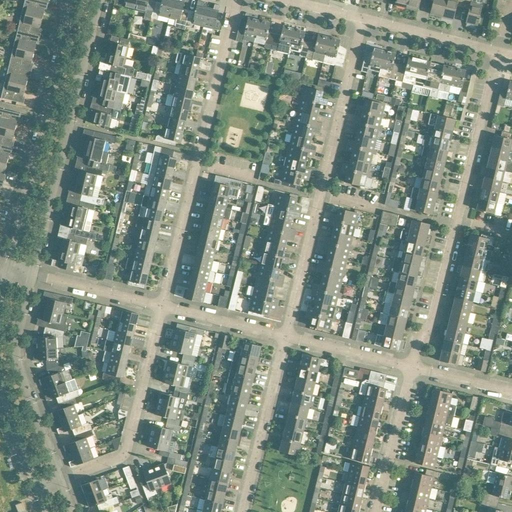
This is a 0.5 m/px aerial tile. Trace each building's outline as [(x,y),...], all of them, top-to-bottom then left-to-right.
[(25,0),(22,14),(42,19),(45,9),(47,9),(48,3),(36,0),(25,0)] [(114,0),(114,5),(135,10),(137,0),(114,0)] [(137,0),(135,10),(145,13),(144,19),(150,21),(155,1),(148,0),(137,0)] [(155,1),(151,18),(154,19),(158,20),(168,22),(169,18),(173,0),(161,0),(161,3),(155,1)] [(184,30),(185,26),(189,10),(183,9),(184,0),(179,0),(179,1),(173,0),(169,18),(175,20),(174,25),(175,27),(184,30)] [(189,10),(185,26),(190,28),(192,27),(193,24),(203,27),(208,8),(202,7),(203,2),(198,0),(195,11),(195,10),(195,12),(189,10)] [(407,0),(406,8),(418,11),(420,0),(407,0)] [(430,0),(433,1),(430,14),(442,17),(445,0),(430,0)] [(445,0),(442,17),(453,19),(456,6),(463,8),(464,0),(445,0)] [(464,0),(463,8),(469,9),(466,22),(477,25),(482,6),(470,3),(471,0),(464,0)] [(208,8),(203,27),(214,29),(220,6),(215,4),(213,10),(208,8)] [(17,31),(40,36),(41,30),(40,30),(42,19),(22,14),(17,31)] [(236,41),(242,43),(243,40),(254,42),(255,38),(259,21),(248,18),(245,28),(239,26),(237,37),(236,41)] [(270,23),(259,21),(255,38),(266,40),(264,48),(270,50),(274,34),(268,32),(270,23)] [(153,33),(161,35),(163,29),(155,26),(153,33)] [(289,50),(294,29),(283,26),(281,36),(274,34),(270,50),(288,54),(289,50)] [(303,41),(305,32),(294,29),(289,50),(300,52),(299,56),(305,58),(309,42),(303,41)] [(13,48),(34,53),(36,42),(38,43),(40,36),(17,31),(13,48)] [(146,37),(129,33),(128,39),(145,43),(146,37)] [(323,62),(329,38),(318,35),(316,44),(309,42),(305,58),(323,62)] [(108,53),(126,57),(129,47),(128,46),(130,40),(121,38),(119,44),(105,41),(104,46),(109,47),(108,53)] [(347,49),(338,47),(340,40),(329,38),(323,62),(335,65),(342,67),(347,49)] [(9,65),(32,70),(33,64),(31,63),(34,53),(13,48),(9,65)] [(368,73),(368,70),(379,72),(385,51),(373,48),(372,55),(366,53),(366,52),(361,72),(368,73)] [(393,63),(396,54),(385,51),(379,72),(378,76),(396,80),(400,64),(393,63)] [(175,63),(181,64),(198,69),(201,58),(196,56),(178,52),(175,63)] [(111,65),(109,72),(130,77),(130,76),(133,75),(134,69),(132,67),(124,65),(126,57),(108,53),(106,59),(101,57),(100,63),(111,65)] [(400,64),(396,80),(402,82),(413,84),(419,60),(408,57),(406,66),(400,64)] [(428,71),(431,62),(419,60),(413,84),(424,87),(431,89),(435,73),(428,71)] [(198,69),(181,64),(179,75),(196,79),(198,69)] [(5,81),(26,86),(28,76),(30,76),(32,70),(9,65),(5,81)] [(431,89),(429,96),(436,98),(438,90),(448,93),(450,85),(454,68),(443,65),(443,66),(441,75),(435,73),(431,89)] [(454,68),(450,85),(461,88),(459,95),(466,97),(470,81),(463,80),(466,71),(454,68)] [(97,75),(95,80),(101,81),(99,87),(118,92),(125,93),(127,94),(131,77),(130,77),(109,72),(108,78),(98,75),(97,75)] [(196,79),(179,75),(176,85),(193,90),(196,79)] [(302,75),(300,81),(307,83),(309,76),(302,75)] [(26,86),(5,81),(1,98),(24,104),(25,97),(23,97),(26,86)] [(193,90),(176,85),(171,84),(169,95),(174,96),(191,100),(193,90)] [(91,97),(102,99),(101,106),(120,111),(125,93),(118,92),(99,87),(98,93),(93,91),(91,97)] [(298,98),(326,105),(328,100),(321,98),(323,92),(304,87),(301,96),(299,95),(298,98)] [(501,89),(498,101),(504,103),(506,99),(507,91),(501,89)] [(466,97),(459,95),(457,102),(461,103),(461,105),(464,105),(466,97)] [(191,100),(174,96),(171,106),(188,111),(191,100)] [(393,97),(391,103),(399,105),(400,99),(393,97)] [(300,102),(298,111),(317,115),(319,109),(325,111),(326,105),(298,98),(297,101),(300,102)] [(385,105),(365,100),(364,106),(357,105),(356,110),(362,112),(382,117),(385,117),(385,114),(383,114),(385,105)] [(88,109),(87,114),(92,116),(90,123),(105,126),(109,127),(111,119),(118,121),(120,111),(101,106),(99,112),(89,109),(88,109)] [(188,111),(171,106),(169,117),(186,121),(188,111)] [(19,121),(21,114),(0,108),(0,126),(15,130),(17,120),(19,121)] [(292,122),(321,129),(322,123),(316,121),(317,115),(298,111),(296,119),(293,119),(292,122)] [(382,117),(362,112),(361,118),(355,116),(353,122),(382,129),(383,126),(380,125),(382,117)] [(429,125),(453,130),(455,120),(431,114),(428,124),(429,125)] [(186,121),(169,117),(166,127),(183,132),(186,121)] [(294,125),(292,134),(311,139),(313,133),(319,134),(321,129),(292,122),(291,125),(294,125)] [(382,129),(353,122),(352,127),(358,129),(357,135),(376,140),(378,131),(381,132),(382,129)] [(426,135),(450,141),(453,130),(429,125),(426,135)] [(12,141),(15,130),(0,126),(0,144),(13,147),(14,141),(12,141)] [(180,142),(183,132),(166,127),(164,136),(157,135),(155,136),(154,141),(175,145),(176,141),(180,142)] [(84,147),(103,152),(105,141),(115,144),(117,137),(94,131),(92,137),(82,135),(81,140),(86,141),(84,147)] [(492,146),(509,151),(511,151),(511,133),(502,131),(500,137),(495,136),(493,141),(492,146)] [(286,145),(315,152),(316,146),(310,145),(311,139),(292,134),(290,143),(287,142),(286,145)] [(421,145),(423,145),(447,151),(450,141),(426,135),(423,134),(421,145)] [(349,140),(348,145),(376,152),(377,149),(374,149),(376,140),(357,135),(355,141),(349,140)] [(0,144),(0,162),(7,164),(9,153),(11,154),(13,147),(0,144)] [(391,144),(388,155),(394,157),(396,145),(391,144)] [(288,148),(286,157),(306,162),(307,156),(314,157),(315,152),(286,145),(286,148),(288,148)] [(376,152),(348,145),(346,151),(353,152),(351,158),(370,163),(373,154),(375,155),(376,152)] [(427,158),(445,162),(447,151),(423,145),(421,156),(427,158)] [(151,164),(170,168),(174,169),(174,168),(176,158),(173,157),(174,151),(156,146),(151,164)] [(489,157),(507,161),(509,151),(492,146),(489,157)] [(78,151),(77,157),(88,160),(87,166),(99,168),(103,169),(108,171),(110,164),(106,163),(109,153),(103,152),(84,147),(83,153),(78,151)] [(281,165),(281,168),(309,175),(311,170),(306,168),(304,168),(306,162),(286,157),(284,166),(281,165)] [(487,167),(492,168),(511,173),(511,171),(511,162),(507,161),(489,157),(487,167)] [(370,176),(371,173),(368,172),(369,168),(370,163),(351,158),(350,165),(343,163),(342,168),(342,169),(370,176)] [(425,168),(442,172),(443,168),(445,162),(427,158),(425,168)] [(149,174),(171,180),(174,169),(170,168),(151,164),(150,168),(149,174)] [(85,172),(74,169),(72,174),(77,176),(76,181),(94,186),(100,187),(103,177),(101,176),(103,169),(99,168),(87,166),(86,168),(85,172)] [(511,173),(492,168),(487,167),(486,168),(484,178),(502,182),(503,177),(511,179),(511,173)] [(275,179),(274,184),(295,189),(299,190),(300,186),(302,179),(308,181),(309,175),(281,168),(280,171),(283,172),(281,180),(275,179)] [(422,179),(440,183),(442,172),(425,168),(422,179)] [(370,176),(342,169),(340,174),(347,176),(345,182),(360,186),(371,188),(373,179),(370,178),(370,176)] [(146,185),(152,186),(169,190),(171,180),(149,174),(146,185)] [(214,182),(211,193),(228,198),(237,200),(239,189),(241,188),(243,182),(220,176),(218,183),(214,182)] [(499,193),(502,182),(484,178),(482,188),(499,193)] [(422,179),(420,189),(437,193),(440,183),(422,179)] [(69,186),(68,191),(69,191),(82,194),(80,201),(102,206),(104,199),(98,198),(92,196),(94,186),(76,181),(75,187),(69,186)] [(152,186),(149,197),(166,201),(169,190),(152,186)] [(410,198),(412,198),(435,204),(437,193),(420,189),(412,187),(410,198)] [(482,188),(479,199),(497,203),(499,193),(482,188)] [(384,205),(389,206),(398,208),(399,202),(391,200),(392,193),(387,192),(384,205)] [(211,193),(209,204),(226,208),(228,198),(211,193)] [(272,202),(272,205),(300,212),(302,206),(295,205),(297,198),(295,198),(296,195),(290,194),(289,196),(277,194),(275,203),(272,202)] [(143,195),(141,206),(164,211),(166,201),(149,197),(143,195)] [(436,205),(434,205),(435,204),(412,198),(410,209),(414,210),(433,215),(433,214),(432,214),(433,210),(434,211),(436,205)] [(494,214),(497,203),(479,199),(477,209),(475,209),(494,214)] [(249,214),(251,203),(237,200),(236,205),(244,207),(245,204),(246,205),(244,213),(249,214)] [(69,210),(68,216),(86,220),(92,221),(94,211),(93,211),(95,204),(102,206),(80,201),(79,207),(65,203),(64,209),(69,210)] [(209,204),(206,214),(223,219),(229,220),(232,210),(226,208),(209,204)] [(268,204),(265,216),(272,217),(291,222),(293,216),(299,218),(300,212),(272,205),(268,204)] [(141,206),(138,216),(161,222),(164,211),(141,206)] [(331,214),(329,219),(358,226),(359,223),(356,223),(358,214),(354,212),(339,209),(337,215),(331,214)] [(383,211),(382,216),(380,224),(384,225),(395,227),(398,215),(383,211)] [(206,214),(204,225),(221,229),(223,219),(206,214)] [(70,228),(69,234),(87,238),(94,240),(96,234),(89,232),(92,221),(86,220),(68,216),(66,221),(61,220),(60,225),(70,228)] [(135,227),(141,228),(158,232),(161,222),(144,218),(138,216),(135,227)] [(267,225),(266,228),(295,235),(296,230),(290,228),(291,222),(272,217),(269,226),(267,225)] [(357,229),(358,226),(329,219),(328,225),(334,226),(333,232),(352,237),(355,228),(357,229)] [(412,220),(409,231),(427,235),(429,225),(431,225),(412,220)] [(221,229),(204,225),(201,235),(218,240),(221,229)] [(141,228),(139,239),(156,243),(158,232),(141,228)] [(293,241),(295,235),(266,228),(265,231),(268,232),(266,241),(285,245),(287,239),(293,241)] [(401,240),(403,240),(424,246),(427,235),(409,231),(403,229),(401,240)] [(325,237),(324,243),(352,250),(353,247),(350,246),(352,237),(333,232),(331,239),(325,237)] [(61,244),(59,250),(78,254),(80,244),(86,245),(87,238),(69,234),(67,240),(57,237),(55,243),(61,244)] [(495,237),(481,234),(480,237),(469,234),(469,235),(470,235),(468,245),(485,249),(486,244),(491,245),(493,244),(495,237)] [(201,235),(198,246),(216,250),(218,240),(201,235)] [(131,248),(136,249),(153,253),(156,243),(139,239),(133,237),(131,248)] [(401,251),(404,252),(422,256),(424,246),(403,240),(400,251),(401,251)] [(261,249),(260,252),(289,259),(290,253),(284,252),(285,245),(266,241),(264,249),(261,249)] [(352,252),(352,250),(324,243),(322,248),(329,250),(327,256),(347,261),(349,252),(352,252)] [(468,245),(465,256),(489,262),(492,251),(485,249),(468,245)] [(198,246),(196,256),(213,261),(216,250),(198,246)] [(136,249),(134,260),(151,264),(153,253),(136,249)] [(61,262),(59,268),(84,274),(86,267),(82,266),(84,256),(78,254),(59,250),(58,255),(53,254),(51,259),(61,262)] [(398,261),(419,267),(422,256),(404,252),(401,251),(398,261)] [(288,264),(289,259),(260,252),(260,255),(262,255),(260,264),(280,269),(281,263),(288,264)] [(196,256),(193,267),(210,271),(213,261),(196,256)] [(319,260),(318,266),(347,273),(347,270),(345,269),(347,261),(327,256),(326,262),(319,260)] [(487,272),(489,262),(465,256),(463,266),(486,272),(487,272)] [(125,269),(131,270),(148,274),(151,264),(134,260),(128,258),(125,269)] [(392,271),(399,273),(417,277),(419,267),(398,261),(395,261),(392,271)] [(255,272),(255,275),(283,282),(284,276),(278,275),(280,269),(260,264),(258,273),(255,272)] [(108,265),(105,279),(111,280),(115,266),(108,265)] [(346,276),(347,273),(318,266),(317,271),(323,273),(322,279),(341,284),(343,275),(346,276)] [(460,277),(478,281),(483,282),(486,272),(463,266),(460,277)] [(193,267),(191,277),(208,282),(214,283),(216,272),(210,271),(193,267)] [(145,285),(148,274),(131,270),(127,284),(143,288),(144,285),(145,285)] [(238,271),(235,282),(240,284),(243,272),(238,271)] [(399,273),(397,283),(414,287),(417,277),(399,273)] [(282,287),(283,282),(255,275),(254,278),(257,278),(254,287),(274,292),(275,286),(282,287)] [(502,276),(500,286),(506,288),(508,277),(502,276)] [(208,282),(191,277),(188,288),(205,292),(208,282)] [(475,291),(478,281),(460,277),(457,287),(475,291)] [(314,284),(312,289),(341,296),(342,293),(339,293),(341,284),(322,279),(320,285),(314,284)] [(240,284),(235,282),(232,294),(237,295),(240,284)] [(388,292),(394,294),(412,298),(414,287),(397,283),(391,282),(388,292)] [(250,295),(249,298),(277,305),(279,300),(272,298),(274,292),(254,287),(252,296),(250,295)] [(457,287),(455,298),(472,302),(475,291),(457,287)] [(188,288),(186,299),(203,303),(205,292),(188,288)] [(340,299),(341,296),(312,289),(311,295),(317,296),(316,302),(335,307),(337,298),(340,299)] [(46,304),(45,309),(63,314),(66,303),(72,304),(73,298),(54,293),(52,299),(42,297),(41,302),(46,304)] [(230,302),(237,303),(239,296),(237,295),(232,294),(230,302)] [(394,294),(391,304),(409,308),(412,298),(394,294)] [(220,296),(217,307),(225,308),(228,298),(223,296),(220,296)] [(251,302),(248,314),(263,318),(264,315),(268,316),(270,309),(276,311),(277,305),(249,298),(248,301),(251,302)] [(470,312),(472,302),(455,298),(452,308),(470,312)] [(308,307),(307,312),(335,319),(336,316),(333,316),(335,307),(316,302),(314,308),(308,307)] [(391,304),(389,315),(406,319),(409,308),(391,304)] [(97,316),(101,317),(104,317),(106,306),(103,305),(101,311),(99,310),(97,316)] [(452,308),(450,318),(467,323),(470,312),(452,308)] [(43,315),(38,314),(37,319),(49,322),(47,328),(45,327),(65,332),(67,325),(65,325),(67,315),(63,314),(45,309),(43,315)] [(136,325),(138,314),(121,310),(119,321),(136,325)] [(334,322),(335,319),(307,312),(305,318),(312,319),(310,326),(328,330),(329,331),(332,322),(334,322)] [(379,323),(386,325),(404,329),(406,319),(389,315),(381,313),(379,323)] [(465,333),(467,323),(450,318),(447,329),(465,333)] [(119,321),(116,331),(133,335),(136,325),(119,321)] [(346,322),(344,330),(351,332),(353,324),(346,322)] [(386,325),(384,336),(401,340),(404,329),(386,325)] [(38,343),(38,349),(57,348),(56,337),(64,336),(65,332),(45,327),(43,338),(32,338),(32,344),(38,343)] [(196,334),(203,336),(204,330),(190,327),(189,332),(175,329),(173,339),(194,345),(196,334)] [(447,329),(445,339),(462,344),(465,333),(447,329)] [(116,331),(113,342),(131,346),(133,335),(116,331)] [(377,334),(375,345),(400,351),(400,350),(399,350),(401,340),(384,336),(377,334)] [(219,347),(226,349),(229,336),(222,335),(219,347)] [(184,353),(182,359),(194,362),(196,356),(191,355),(194,345),(173,339),(170,350),(184,353)] [(445,339),(442,350),(460,354),(462,344),(445,339)] [(487,339),(484,349),(490,351),(493,340),(487,339)] [(105,351),(128,356),(131,346),(113,342),(106,340),(104,350),(105,351)] [(241,353),(261,358),(262,353),(259,352),(261,346),(246,343),(244,342),(241,353)] [(58,354),(57,348),(38,349),(39,355),(33,355),(34,361),(46,360),(47,370),(69,362),(66,356),(58,354)] [(488,361),(490,351),(484,349),(482,360),(488,361)] [(464,355),(460,354),(442,350),(439,360),(438,360),(462,366),(464,355)] [(103,361),(108,363),(125,367),(128,356),(105,351),(103,361)] [(239,363),(256,367),(257,362),(260,362),(261,358),(241,353),(235,351),(232,362),(239,363)] [(298,361),(297,366),(318,371),(319,365),(327,367),(329,360),(303,354),(301,361),(298,361)] [(193,367),(194,362),(182,359),(181,364),(168,361),(165,371),(186,377),(188,366),(193,367)] [(479,359),(476,370),(485,372),(488,361),(482,360),(479,359)] [(46,383),(48,389),(65,382),(62,372),(66,370),(63,364),(69,362),(47,370),(49,376),(39,380),(41,385),(46,383)] [(229,372),(236,374),(256,379),(257,374),(254,373),(256,367),(239,363),(232,362),(229,372)] [(102,379),(119,383),(121,377),(123,378),(125,367),(108,363),(106,373),(105,373),(104,373),(102,379)] [(315,383),(318,371),(297,366),(296,371),(299,372),(297,379),(315,383)] [(345,367),(343,375),(357,379),(359,371),(345,367)] [(176,386),(174,391),(189,394),(190,389),(183,387),(186,377),(165,371),(162,382),(176,386)] [(386,389),(383,388),(387,375),(371,371),(368,381),(367,380),(367,381),(365,380),(362,382),(361,384),(359,394),(365,395),(383,400),(386,389)] [(227,383),(251,388),(252,383),(255,383),(256,379),(236,374),(229,372),(227,383)] [(58,404),(76,397),(80,395),(74,379),(65,382),(48,389),(50,394),(45,396),(46,401),(66,394),(69,400),(58,403),(58,404)] [(293,385),(291,390),(312,395),(315,383),(297,379),(295,385),(293,385)] [(224,393),(231,395),(251,400),(252,395),(249,394),(251,388),(227,383),(224,393)] [(451,398),(452,394),(434,389),(431,400),(456,406),(457,399),(451,398)] [(291,390),(290,395),(293,396),(291,403),(309,407),(318,409),(321,397),(312,395),(291,390)] [(157,404),(178,409),(184,410),(185,404),(186,404),(189,394),(174,391),(173,396),(160,393),(157,404)] [(231,395),(228,405),(245,409),(247,403),(249,404),(251,400),(231,395)] [(365,395),(362,406),(381,410),(383,400),(365,395)] [(475,411),(479,397),(473,396),(469,409),(475,411)] [(58,416),(60,422),(78,415),(74,405),(78,403),(76,397),(58,404),(61,409),(51,413),(53,418),(58,416)] [(431,400),(428,410),(453,416),(456,406),(431,400)] [(306,419),(309,407),(291,403),(289,409),(287,409),(286,414),(306,419)] [(175,419),(178,409),(157,404),(154,414),(168,418),(167,423),(179,426),(180,420),(175,419)] [(226,416),(245,421),(247,416),(244,415),(245,409),(228,405),(226,416)] [(378,421),(381,410),(362,406),(360,416),(378,421)] [(119,419),(126,416),(127,411),(120,409),(118,412),(119,419)] [(453,416),(428,410),(426,421),(444,425),(451,427),(453,416)] [(501,423),(511,425),(511,413),(511,414),(504,412),(501,423)] [(217,425),(223,426),(240,430),(242,424),(244,425),(245,421),(226,416),(220,414),(217,425)] [(303,431),(306,419),(286,414),(284,419),(287,420),(285,427),(303,431)] [(72,429),(74,435),(91,429),(90,424),(87,423),(81,425),(78,415),(60,422),(62,427),(57,429),(59,434),(72,429)] [(360,416),(357,427),(376,431),(378,421),(360,416)] [(466,420),(463,430),(465,431),(470,432),(473,421),(468,420),(466,420)] [(426,421),(423,431),(442,436),(444,425),(426,421)] [(152,425),(149,436),(170,441),(173,430),(179,432),(181,426),(179,426),(167,423),(165,428),(152,425)] [(511,425),(501,423),(499,429),(511,432),(511,425)] [(223,426),(221,437),(240,441),(241,437),(239,436),(240,430),(223,426)] [(281,433),(280,438),(300,443),(303,431),(285,427),(284,433),(281,433)] [(373,442),(376,431),(357,427),(354,437),(373,442)] [(491,427),(490,434),(502,437),(499,448),(511,451),(511,432),(499,429),(491,427)] [(77,441),(63,446),(65,451),(70,449),(72,455),(90,448),(86,438),(94,435),(91,429),(74,435),(77,441)] [(439,446),(442,436),(423,431),(421,442),(439,446)] [(167,451),(170,441),(149,436),(147,446),(167,451)] [(116,450),(118,449),(121,437),(112,440),(116,450)] [(218,447),(235,451),(237,445),(239,446),(240,441),(221,437),(218,447)] [(354,437),(352,448),(371,452),(373,442),(354,437)] [(297,455),(300,443),(280,438),(278,443),(281,444),(279,451),(297,455)] [(478,443),(471,441),(467,457),(474,459),(478,443)] [(414,451),(437,457),(439,446),(421,442),(419,448),(415,447),(414,451)] [(209,456),(215,458),(235,462),(236,458),(234,457),(235,451),(218,447),(212,446),(209,456)] [(511,462),(511,451),(499,448),(494,447),(493,453),(501,455),(500,460),(508,462),(511,462)] [(74,460),(69,462),(71,467),(94,459),(90,448),(72,455),(74,460)] [(371,452),(352,448),(349,458),(371,464),(373,457),(370,456),(371,452)] [(418,453),(415,463),(434,468),(437,457),(414,451),(414,452),(418,453)] [(169,452),(168,457),(180,460),(182,455),(169,452)] [(168,457),(167,463),(174,464),(172,471),(185,474),(186,468),(187,462),(180,460),(168,457)] [(486,463),(489,464),(497,466),(506,468),(508,462),(500,460),(487,457),(486,463)] [(213,468),(230,472),(231,466),(234,467),(235,462),(215,458),(213,468)] [(351,462),(348,473),(367,477),(369,466),(351,462)] [(164,463),(153,467),(161,487),(171,484),(164,463)] [(485,482),(493,483),(511,488),(511,484),(511,476),(496,473),(497,466),(489,464),(488,471),(485,482)] [(148,484),(143,486),(147,498),(157,494),(155,490),(161,487),(153,467),(143,471),(148,484)] [(213,468),(210,479),(230,483),(231,479),(229,478),(230,472),(213,468)] [(440,472),(426,469),(425,475),(415,472),(413,483),(431,488),(434,477),(438,478),(440,472)] [(364,488),(367,477),(348,473),(345,483),(364,488)] [(132,475),(126,477),(131,489),(137,487),(132,475)] [(81,485),(85,496),(102,490),(98,479),(81,485)] [(208,489),(225,493),(226,487),(229,488),(230,483),(210,479),(208,489)] [(345,483),(343,494),(361,498),(364,488),(345,483)] [(413,483),(410,494),(429,498),(431,488),(413,483)] [(490,494),(508,499),(511,488),(493,483),(490,494)] [(208,489),(205,500),(225,504),(226,500),(223,499),(225,493),(208,489)] [(105,497),(102,490),(85,496),(89,507),(99,504),(101,509),(113,505),(118,503),(119,503),(116,497),(112,498),(111,495),(105,497)] [(359,509),(361,498),(343,494),(340,504),(359,509)] [(426,509),(429,498),(410,494),(407,504),(426,509)] [(203,510),(210,511),(220,511),(221,508),(224,509),(225,504),(205,500),(203,510)] [(25,511),(22,502),(17,504),(15,505),(18,511),(22,511),(25,511)]
